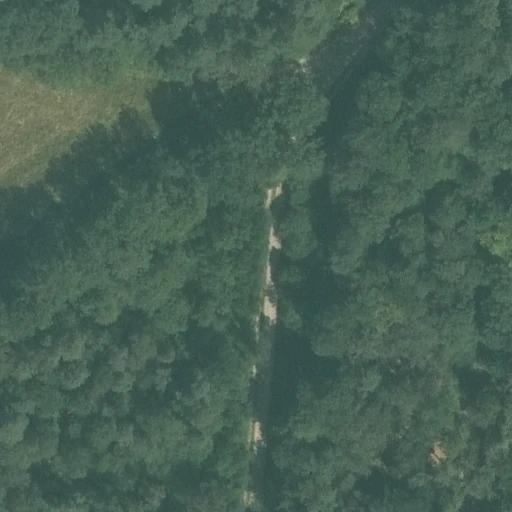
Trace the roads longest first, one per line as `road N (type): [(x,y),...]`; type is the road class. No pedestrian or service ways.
road 1 (track): [(260,511),(283,176),(305,109),(330,74)]
road 2 (track): [(277,76),(0,278)]
road 3 (track): [(0,16),(277,76)]
